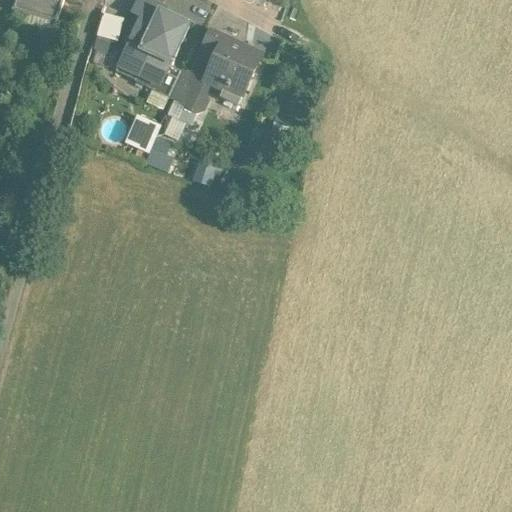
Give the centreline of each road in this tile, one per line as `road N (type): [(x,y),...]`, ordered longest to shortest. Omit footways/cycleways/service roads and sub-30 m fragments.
road 1 (residential): [(97,0),(0,350)]
road 2 (track): [(511,164),(390,101),(278,26)]
